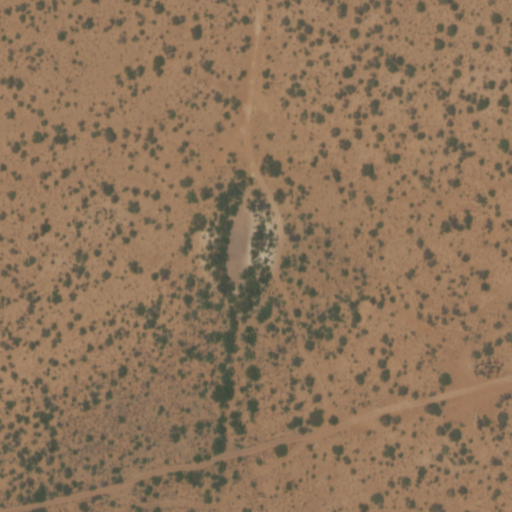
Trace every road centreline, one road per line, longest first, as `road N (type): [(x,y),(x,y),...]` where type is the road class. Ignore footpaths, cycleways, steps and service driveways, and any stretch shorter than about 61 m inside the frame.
road 1 (track): [(263,0),(214,511)]
road 2 (track): [(511,406),(134,511)]
